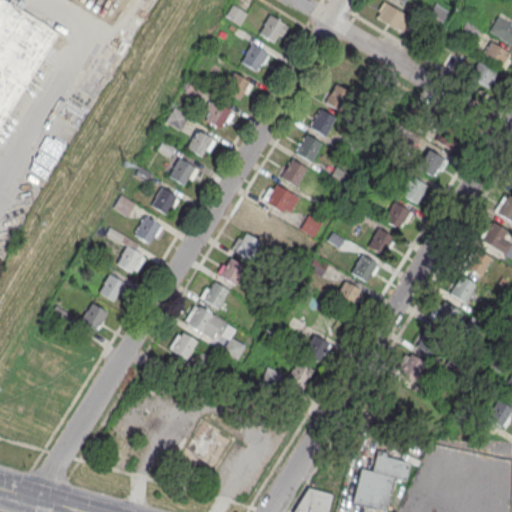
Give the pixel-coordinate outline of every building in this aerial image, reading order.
[(0,0),(0,122),(56,33),(1,0),(0,0)] [(416,18),(382,3),(375,19),(409,34),(416,18)] [(224,16),(239,25),(247,12),(232,4),(224,16)] [(287,24),(268,13),(257,33),(276,44),(287,24)] [(487,31),(511,44),(511,24),(496,15),(487,31)] [(511,54),(490,41),(481,56),(502,69),(511,54)] [(257,72),(269,54),(251,43),(240,61),(257,72)] [(338,76),(355,85),(365,67),(348,58),(338,76)] [(488,89),(497,72),(477,60),(468,77),(488,89)] [(220,90),(240,101),(251,82),(231,70),(220,90)] [(348,91),(333,84),(324,102),(339,109),(348,91)] [(201,116),(219,130),(232,113),(215,99),(201,116)] [(188,115),(172,107),(165,121),(181,129),(188,115)] [(308,126),(324,136),(335,118),(319,108),(308,126)] [(460,129),(443,119),(432,138),(449,148),(460,129)] [(202,158),(214,141),(196,128),(184,146),(202,158)] [(294,152),(310,161),(321,143),(305,133),(294,152)] [(434,178),(446,158),(425,145),(413,164),(434,178)] [(167,177),(188,186),(197,166),(176,157),(167,177)] [(295,186),(306,168),(288,157),(278,176),(295,186)] [(427,185),(408,174),(397,192),(416,203),(427,185)] [(298,197),(274,181),(262,200),(286,216),(298,197)] [(167,215),(178,196),(161,186),(149,204),(167,215)] [(494,211),(511,221),(511,196),(505,192),(494,211)] [(112,206),(126,215),(134,203),(120,194),(112,206)] [(411,211),(392,201),(382,219),(401,230),(411,211)] [(266,236),(276,216),(258,207),(248,226),(266,236)] [(321,223),(307,214),(299,228),(313,236),(321,223)] [(161,225),(144,215),(132,234),(149,244),(161,225)] [(511,245),(502,237),(506,232),(494,221),(480,236),(501,256),(511,245)] [(393,236),(377,227),(367,246),(383,255),(393,236)] [(116,265),(135,274),(143,255),(135,251),(139,243),(108,228),(104,237),(125,246),(116,265)] [(231,250),(249,260),(260,241),(242,230),(231,250)] [(481,276),(491,257),(474,248),(464,267),(481,276)] [(350,271),(366,282),(378,264),(362,254),(350,271)] [(234,285),(245,267),(228,256),(217,274),(234,285)] [(327,264),(314,256),(307,269),(319,276),(327,264)] [(124,282),(108,273),(96,292),(113,302),(124,282)] [(476,285),(460,275),(448,292),(464,303),(476,285)] [(200,299),(218,309),(229,290),(211,280),(200,299)] [(335,297),(353,306),(362,289),(344,280),(335,297)] [(107,312),(90,302),(79,320),(96,330),(107,312)] [(454,327),(457,307),(438,304),(434,323),(454,327)] [(227,345),(223,352),(237,359),(244,345),(229,338),(235,326),(194,305),(184,323),(227,345)] [(446,339),(427,326),(415,345),(434,357),(446,339)] [(197,341),(178,331),(168,351),(187,361),(197,341)] [(302,354),(320,363),(330,343),(312,333),(302,354)] [(421,384),(431,366),(405,351),(395,370),(421,384)] [(313,369),(297,361),(286,381),(302,390),(313,369)] [(511,395),(511,374),(502,388),(511,395)] [(484,417),(501,429),(511,413),(511,408),(497,398),(484,417)] [(353,501),(361,468),(371,471),(377,449),(386,451),(384,456),(409,462),(404,479),(392,476),(384,508),(353,501)] [(293,511),(296,511),(326,511),(332,494),(309,487),(293,511)]
